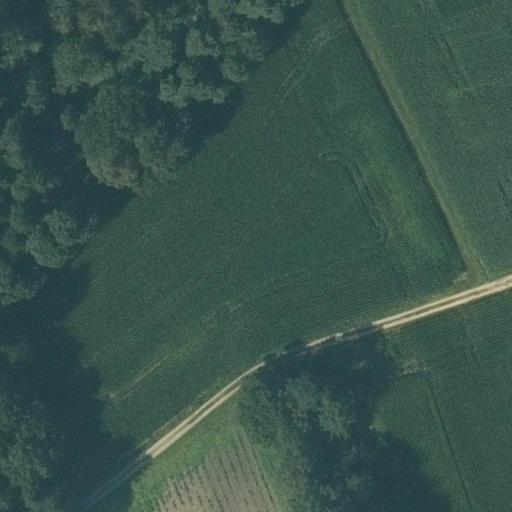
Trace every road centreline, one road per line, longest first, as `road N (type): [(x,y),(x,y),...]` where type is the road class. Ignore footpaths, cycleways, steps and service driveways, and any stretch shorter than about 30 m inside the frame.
road 1 (track): [(511,279),(248,367),(63,511)]
road 2 (track): [(483,289),(341,0)]
